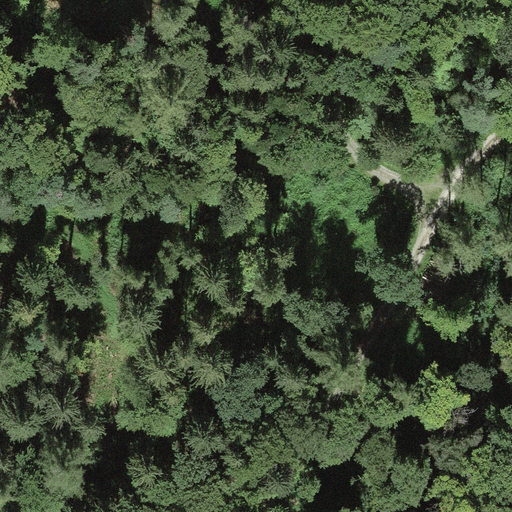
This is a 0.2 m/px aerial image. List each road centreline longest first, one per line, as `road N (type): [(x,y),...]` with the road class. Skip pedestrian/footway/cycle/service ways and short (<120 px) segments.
road 1 (track): [(511,120),(436,202),(404,284),(260,511)]
road 2 (track): [(343,0),(330,98),(341,135),(368,164),(436,202)]
